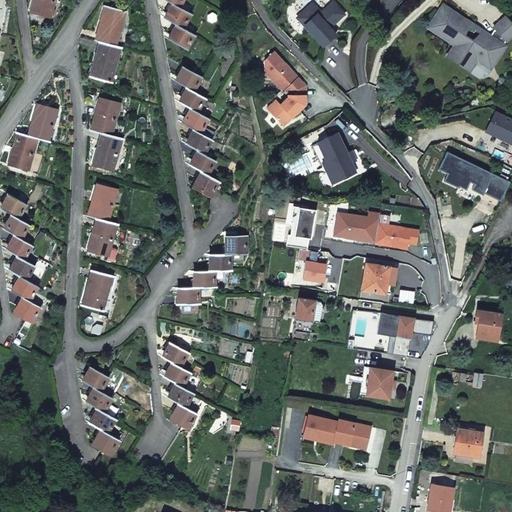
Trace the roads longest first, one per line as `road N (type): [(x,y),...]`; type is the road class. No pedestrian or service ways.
road 1 (residential): [(399,511),(426,366),(447,314),(426,201),(352,132)]
road 2 (residential): [(153,0),(196,250),(147,303)]
road 3 (residential): [(65,30),(84,119),(68,346)]
road 4 (residential): [(158,443),(147,303)]
